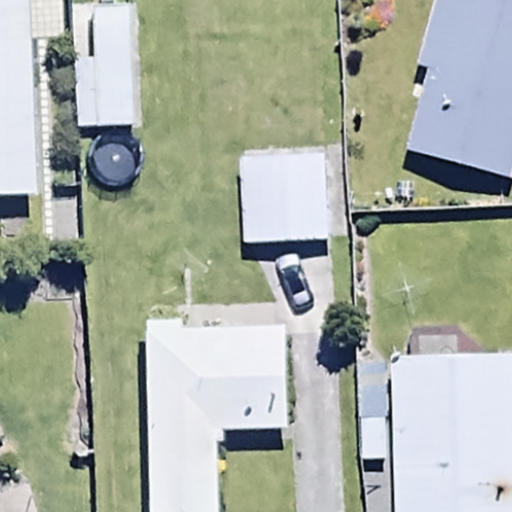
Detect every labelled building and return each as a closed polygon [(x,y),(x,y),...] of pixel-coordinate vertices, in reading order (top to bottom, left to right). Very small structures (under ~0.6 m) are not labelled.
[(23,0),(0,0),(0,194),(28,193),(23,0)] [(510,189),(511,182),(511,0),(433,0),(414,72),(428,76),(404,160),(510,189)] [(138,11),(69,13),(72,132),(141,130),(138,11)] [(323,156),(237,159),(240,247),(326,244),(323,156)] [(175,319),(134,320),(138,511),(215,511),(214,433),(283,431),(280,327),(176,329),(175,319)] [(386,423),(389,511),(511,511),(511,424),(509,353),(386,358),(387,367),(353,368),(356,425),(386,423)]
